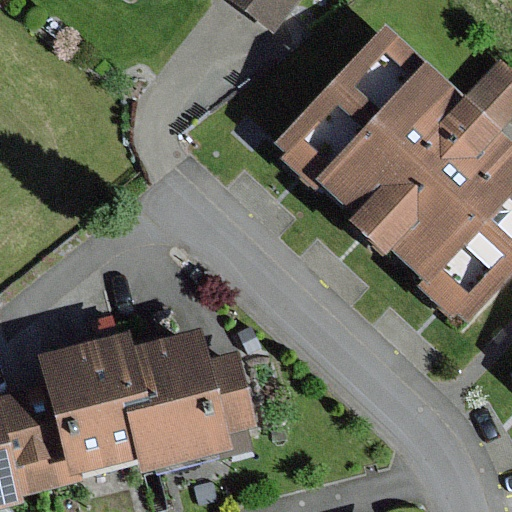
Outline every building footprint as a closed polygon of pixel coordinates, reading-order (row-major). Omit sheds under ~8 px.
[(229,0),(275,35),(301,0),(229,0)] [(511,277),(511,142),(385,26),(275,146),(469,324),(511,277)] [(143,474),(235,450),(203,327),(136,345),(150,399),(125,405),(139,459),(143,474)] [(87,473),(139,459),(125,405),(150,399),(136,345),(132,329),(37,353),(45,385),(71,487),(89,482),(87,473)] [(71,487),(45,385),(0,397),(0,404),(24,498),(71,487)] [(0,510),(25,504),(24,498),(0,404),(0,510)]
